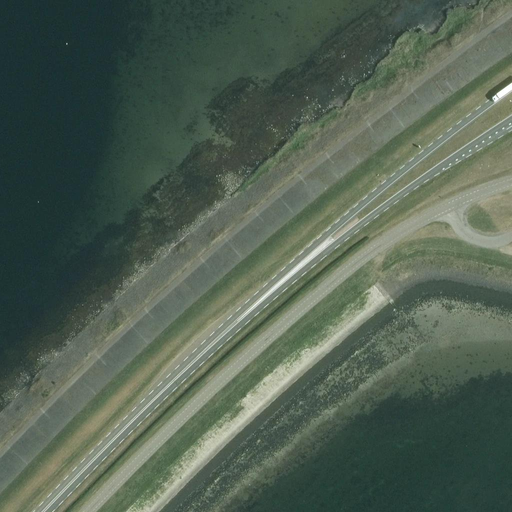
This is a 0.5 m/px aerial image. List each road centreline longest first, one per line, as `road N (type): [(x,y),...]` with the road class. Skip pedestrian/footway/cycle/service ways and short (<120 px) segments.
road 1 (tertiary): [(91,511),(321,290),(413,226),(511,182)]
road 2 (primary): [(291,274),(181,371),(44,511)]
road 3 (primary): [(511,89),(330,230),(291,274)]
road 4 (primary): [(291,274),(511,120)]
